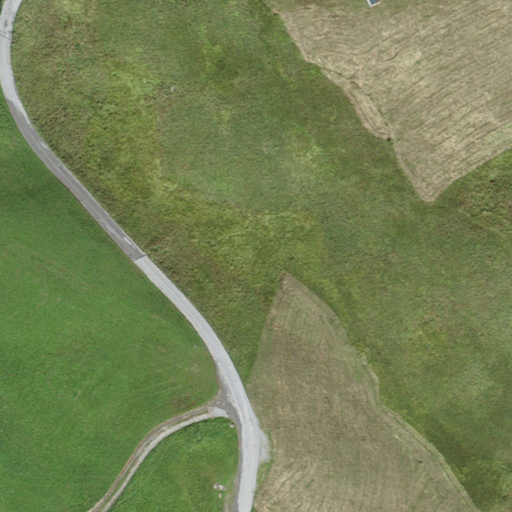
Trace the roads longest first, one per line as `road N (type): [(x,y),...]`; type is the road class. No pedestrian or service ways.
road 1 (unclassified): [(243,511),(249,446),(222,360),(204,328),(41,154),(13,100),(1,39),(14,0)]
road 2 (track): [(239,406),(159,432),(96,511)]
